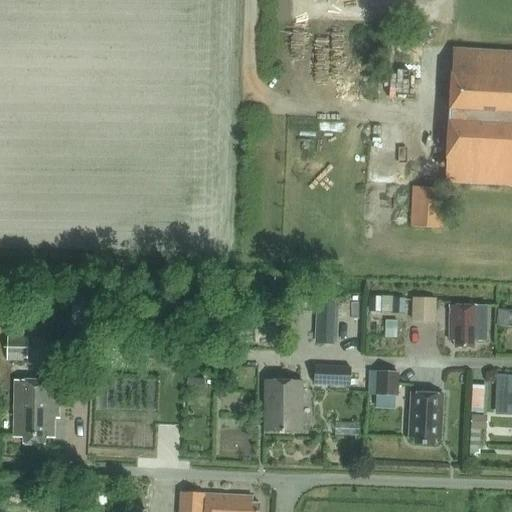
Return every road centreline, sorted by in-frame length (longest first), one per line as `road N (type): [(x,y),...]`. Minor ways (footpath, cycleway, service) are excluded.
road 1 (residential): [(281,479),(0,468)]
road 2 (residential): [(511,487),(281,479)]
road 3 (residential): [(511,363),(368,359)]
